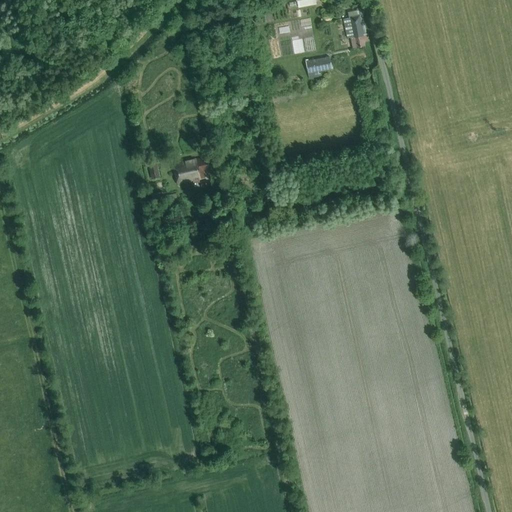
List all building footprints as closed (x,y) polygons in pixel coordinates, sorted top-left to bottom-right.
[(322,10),(323,17),(333,15),(331,8),(322,10)] [(365,42),(369,41),(367,34),(366,34),(362,15),(344,18),(348,38),(351,38),(353,48),(365,46),(365,42)] [(282,55),(316,51),(312,18),(278,22),(282,55)] [(329,57),(305,61),(308,74),(309,77),(318,75),(317,72),(331,69),(329,57)] [(200,159),(174,165),(178,184),(194,180),(194,178),(198,177),(199,179),(205,177),(203,170),(210,168),(208,159),(201,161),(200,159)] [(155,160),(148,161),(147,160),(144,161),(146,167),(149,167),(151,179),(159,177),(155,160)] [(163,199),(161,192),(150,195),(151,202),(163,199)] [(178,202),(176,193),(166,195),(168,204),(178,202)]
